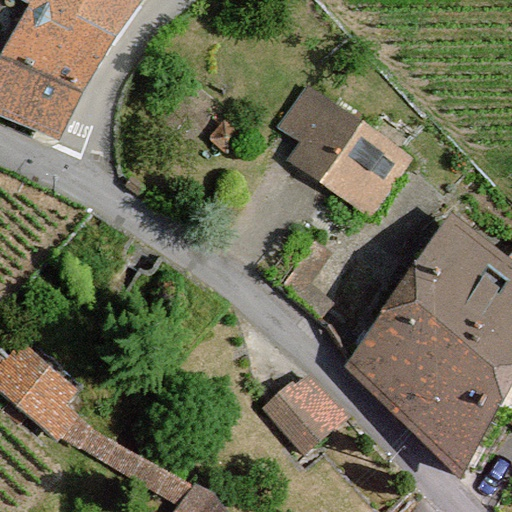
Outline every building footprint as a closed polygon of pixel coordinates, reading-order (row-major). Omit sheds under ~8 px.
[(0,134),(61,165),(148,0),(5,0),(3,3),(34,24),(0,90),(0,134)] [(377,234),(415,174),(393,162),(311,108),(273,168),(377,234)] [(412,453),(511,299),(511,283),(507,279),(456,235),(351,388),(412,453)] [(511,299),(412,453),(467,504),(511,421),(511,299)] [(0,372),(0,420),(53,464),(88,422),(25,370),(13,384),(0,372)] [(271,428),(311,475),(346,445),(306,398),(271,428)]
